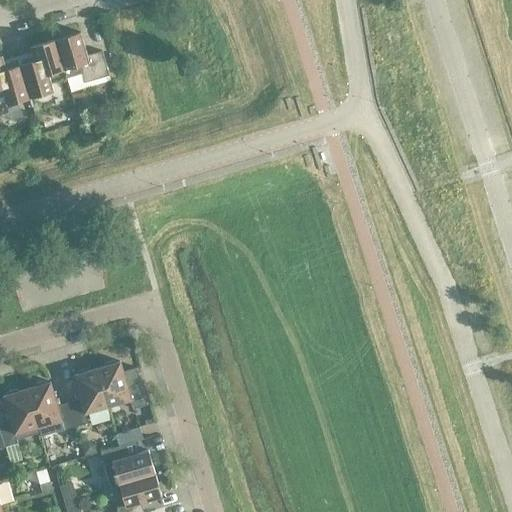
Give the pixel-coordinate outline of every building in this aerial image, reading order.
[(55,40),(66,78),(71,93),(110,81),(102,51),(87,56),(80,32),(55,40)] [(17,56),(30,99),(54,92),(51,83),(66,78),(55,40),(30,47),(31,52),(17,56)] [(0,56),(0,97),(3,97),(6,106),(30,99),(17,56),(3,61),(2,56),(0,56)] [(96,369),(107,407),(131,400),(134,409),(147,405),(136,368),(123,372),(120,362),(117,363),(113,360),(105,363),(103,366),(96,369)] [(84,414),(107,407),(96,369),(89,371),(85,369),(78,371),(76,375),(73,375),(80,400),(68,403),(75,426),(87,423),(84,414)] [(64,430),(75,426),(68,403),(57,406),(50,382),(47,383),(43,381),(36,383),(34,387),(26,389),(38,427),(61,421),(64,430)] [(40,433),(38,427),(26,389),(19,391),(16,389),(8,391),(6,395),(3,396),(10,420),(0,422),(0,428),(5,447),(17,444),(16,440),(40,433)] [(115,434),(119,446),(124,445),(143,439),(139,428),(115,434)] [(87,441),(80,444),(83,456),(96,453),(94,445),(87,441)] [(124,445),(119,446),(100,452),(110,487),(118,485),(118,484),(155,474),(155,473),(154,473),(150,458),(148,450),(141,453),(128,457),(124,445)] [(117,508),(117,511),(143,511),(141,502),(154,498),(154,499),(162,497),(159,490),(155,475),(155,474),(118,484),(118,485),(125,506),(117,508)] [(39,485),(42,494),(52,491),(50,482),(39,485)] [(72,482),(59,486),(63,501),(76,497),(72,482)]
